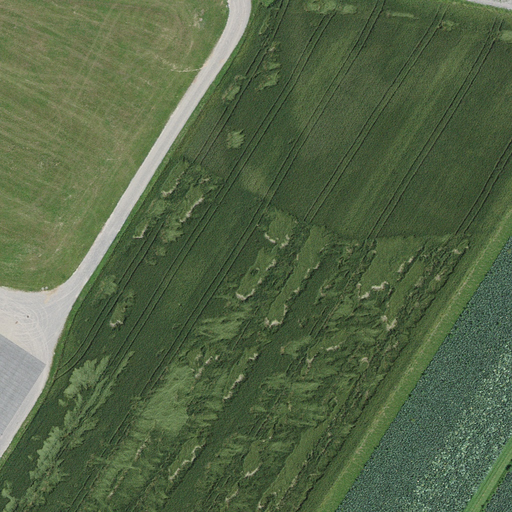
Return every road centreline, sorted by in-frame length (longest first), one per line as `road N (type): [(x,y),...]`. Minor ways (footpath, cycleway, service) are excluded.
road 1 (unknown): [(42,310),(78,284),(212,69),(240,0)]
road 2 (unknown): [(0,453),(49,357),(42,310)]
